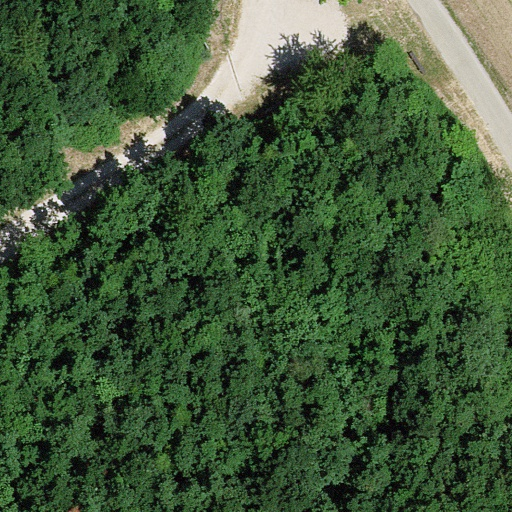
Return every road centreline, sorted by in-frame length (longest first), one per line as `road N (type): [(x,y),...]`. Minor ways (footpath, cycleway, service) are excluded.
road 1 (track): [(256,0),(213,104),(168,144),(0,249)]
road 2 (track): [(511,149),(412,0)]
